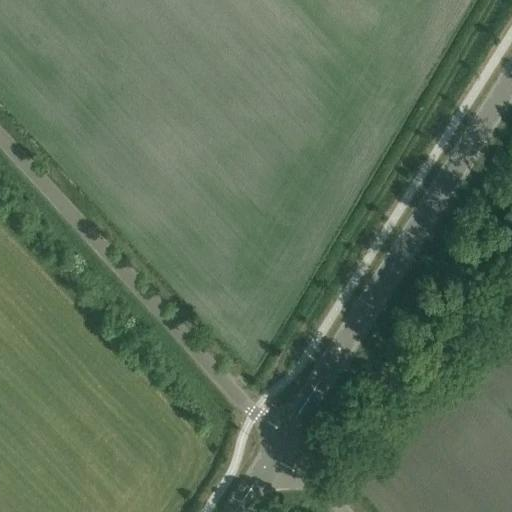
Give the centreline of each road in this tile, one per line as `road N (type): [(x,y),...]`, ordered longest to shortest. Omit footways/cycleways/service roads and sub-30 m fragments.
road 1 (tertiary): [(279,440),(511,77)]
road 2 (unclassified): [(279,440),(0,136)]
road 3 (track): [(511,272),(332,448),(303,466)]
